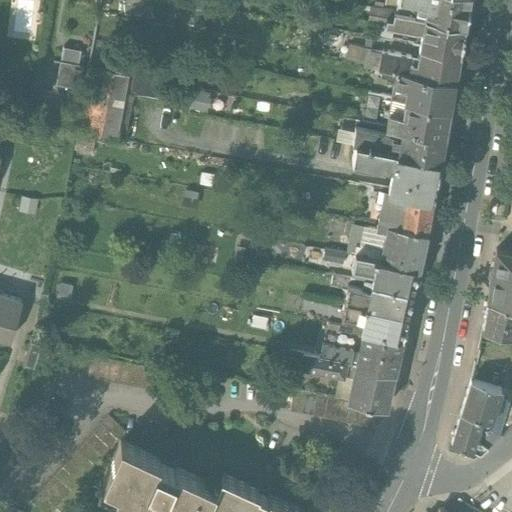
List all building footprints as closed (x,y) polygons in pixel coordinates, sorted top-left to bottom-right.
[(464,22),(467,0),(411,0),(415,1),(413,13),(464,22)] [(413,13),(394,9),(392,18),(391,25),(414,30),(415,27),(423,28),(420,44),(422,44),(459,51),(464,22),(413,13)] [(453,79),(459,51),(422,44),(417,72),(453,79)] [(417,72),(396,68),(390,96),(448,107),(453,79),(417,72)] [(164,80),(105,69),(93,132),(121,137),(129,92),(160,98),(164,80)] [(194,87),(190,107),(207,110),(211,90),(194,87)] [(448,107),(390,96),(385,124),(394,125),(443,135),(448,107)] [(443,135),(394,125),(392,134),(355,127),(354,131),(352,142),(355,143),(439,159),(443,135)] [(336,140),(352,142),(354,131),(338,128),(336,140)] [(439,159),(355,143),(352,160),(383,166),(383,163),(392,164),(389,180),(387,187),(432,196),(433,188),(439,159)] [(432,196),(387,187),(385,200),(381,199),(377,221),(425,231),(432,196)] [(425,231),(377,221),(375,228),(351,224),(346,252),(354,254),(417,266),(425,231)] [(511,251),(496,248),(488,297),(511,303),(511,251)] [(417,266),(354,254),(351,269),(372,273),(371,281),(412,289),(417,266)] [(412,289),(371,281),(369,289),(348,285),(345,300),(406,312),(412,289)] [(0,331),(14,336),(24,298),(0,290),(0,331)] [(511,303),(488,297),(483,326),(511,333),(511,303)] [(406,312),(345,300),(342,315),(356,318),(354,326),(362,328),(401,335),(406,312)] [(401,335),(362,328),(357,350),(355,363),(393,370),(394,370),(402,335),(401,335)] [(357,350),(324,343),(322,356),(355,363),(357,350)] [(166,370),(65,350),(60,372),(162,392),(166,370)] [(322,356),(299,352),(296,368),(342,377),(342,375),(352,377),(348,398),(385,406),(393,370),(355,363),(322,356)] [(57,373),(36,367),(22,410),(43,417),(57,373)] [(501,389),(470,379),(460,411),(490,419),(485,429),(498,434),(509,402),(499,398),(501,389)] [(372,404),(293,389),(289,410),(368,426),(372,404)] [(490,419),(460,411),(450,442),(471,448),(479,453),(501,436),(498,434),(485,429),(490,419)] [(108,416),(32,501),(44,511),(50,511),(124,430),(108,416)] [(201,511),(215,483),(120,440),(102,481),(116,487),(113,494),(144,508),(141,511),(201,511)] [(259,489),(220,471),(215,483),(201,511),(306,511),(307,511),(268,493),(268,495),(258,491),(259,489)]
